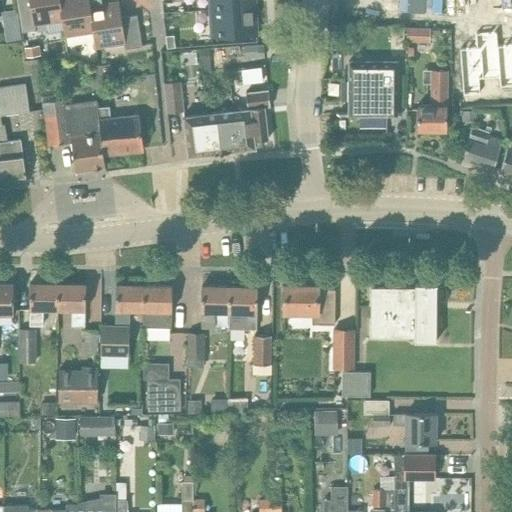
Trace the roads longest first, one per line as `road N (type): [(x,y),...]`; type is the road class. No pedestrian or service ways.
road 1 (secondary): [(314,210),(0,241)]
road 2 (residential): [(492,215),(485,511)]
road 3 (residential): [(314,210),(306,104),(312,0)]
road 4 (secondary): [(492,215),(314,210)]
